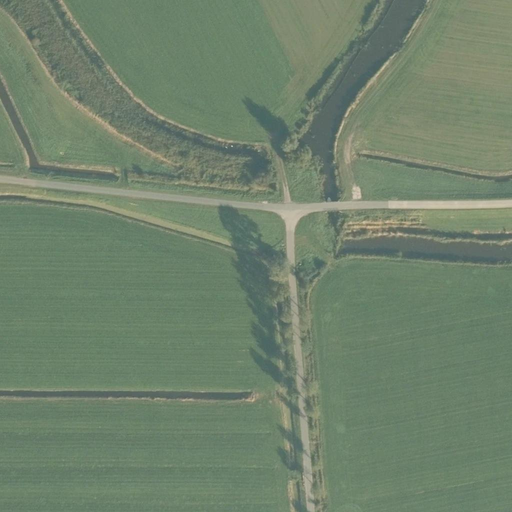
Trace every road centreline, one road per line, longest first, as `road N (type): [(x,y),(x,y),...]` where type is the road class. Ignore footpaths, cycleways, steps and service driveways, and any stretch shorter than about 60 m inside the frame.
road 1 (unclassified): [(311,511),(288,207)]
road 2 (unclassified): [(288,207),(0,179)]
road 3 (unclassified): [(511,200),(350,206)]
